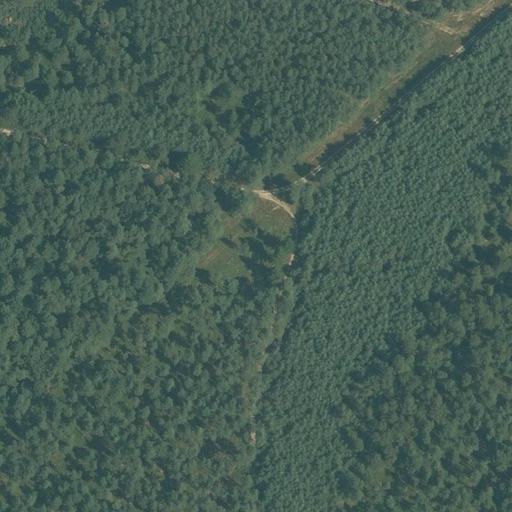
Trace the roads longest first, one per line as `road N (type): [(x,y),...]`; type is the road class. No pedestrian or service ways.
road 1 (track): [(281,199),(294,244),(251,412),(255,511)]
road 2 (track): [(511,4),(281,199)]
road 3 (track): [(281,199),(0,129)]
road 4 (track): [(352,0),(473,37)]
